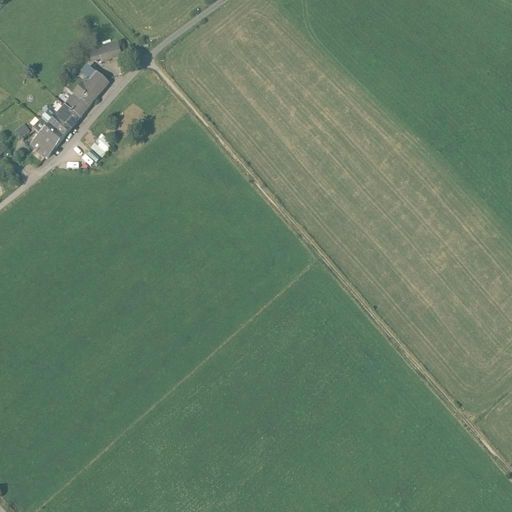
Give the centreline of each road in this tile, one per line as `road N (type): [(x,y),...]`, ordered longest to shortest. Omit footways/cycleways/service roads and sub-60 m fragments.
road 1 (track): [(99,0),(511,473)]
road 2 (unclassified): [(222,0),(148,56),(52,162),(0,206)]
